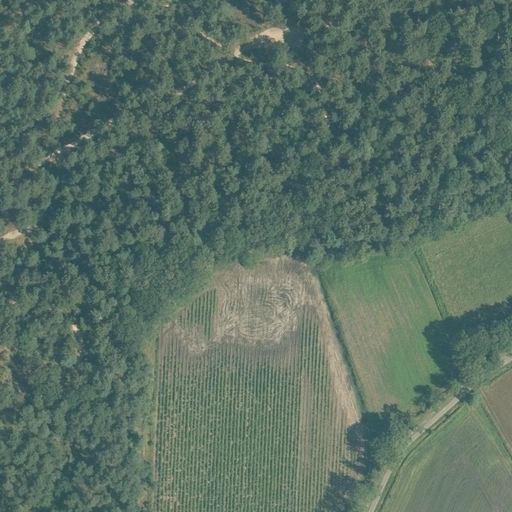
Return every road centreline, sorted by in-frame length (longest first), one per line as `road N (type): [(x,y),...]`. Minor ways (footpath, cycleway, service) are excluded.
road 1 (track): [(60,151),(181,92),(248,48),(380,0)]
road 2 (track): [(125,0),(79,46),(66,75),(60,151),(0,182)]
